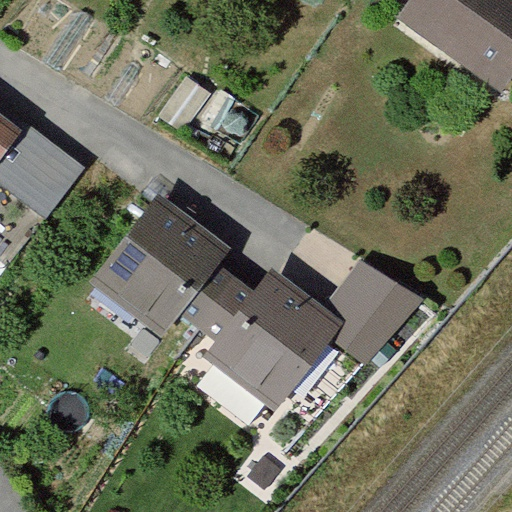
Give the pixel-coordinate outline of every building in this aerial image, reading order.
[(315,0),(295,0),(309,9),(315,0)] [(511,81),(511,0),(417,0),(394,32),(495,105),(511,81)] [(222,265),(147,212),(85,300),(158,352),(172,331),(187,342),(225,288),(212,278),(222,265)] [(352,275),(315,328),(335,342),(324,358),(360,384),(409,316),(352,275)] [(250,305),(225,288),(187,342),(208,357),(197,373),(274,428),(285,412),(324,358),(335,342),(315,328),(260,290),(250,305)]
